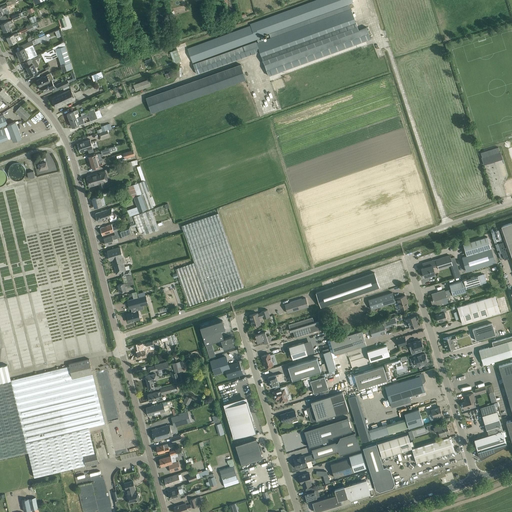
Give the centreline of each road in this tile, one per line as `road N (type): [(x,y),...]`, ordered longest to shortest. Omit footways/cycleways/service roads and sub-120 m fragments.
road 1 (unclassified): [(117,337),(511,202)]
road 2 (tertiary): [(117,337),(64,138),(9,74)]
road 3 (unclassified): [(476,479),(409,264),(420,252)]
road 4 (unclassified): [(298,511),(238,317)]
road 5 (tertiary): [(164,511),(117,337)]
